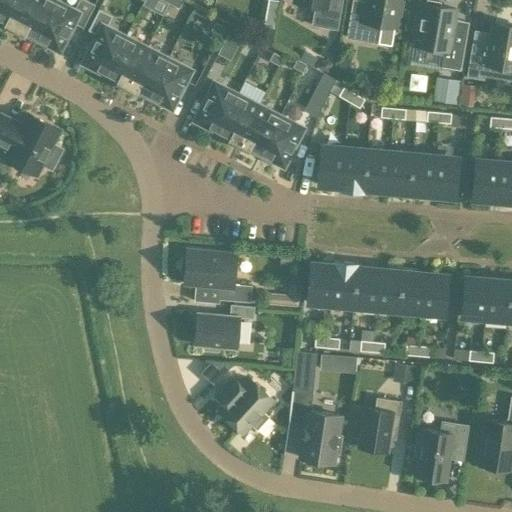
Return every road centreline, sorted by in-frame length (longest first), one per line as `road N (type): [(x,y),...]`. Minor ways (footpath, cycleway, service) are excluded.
road 1 (residential): [(437,511),(259,482),(214,452),(186,415),(157,341),(151,235),(164,187)]
road 2 (residential): [(164,187),(99,113),(0,49)]
road 3 (residential): [(308,202),(245,207),(164,187)]
